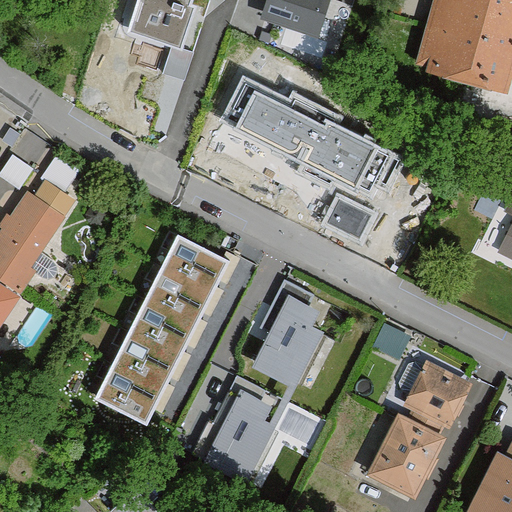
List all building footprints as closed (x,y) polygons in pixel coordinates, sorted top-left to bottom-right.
[(139,0),(129,29),(183,47),(198,0),(139,0)] [(330,0),(265,0),(260,17),(320,37),(330,0)] [(511,0),(434,0),(415,69),(507,95),(511,78),(511,0)] [(221,118),(370,197),(392,153),(243,77),(221,118)] [(48,171),(71,184),(82,163),(59,150),(48,171)] [(16,152),(6,170),(25,181),(35,162),(16,152)] [(48,182),(37,198),(63,216),(74,199),(48,182)] [(30,194),(0,237),(0,274),(22,290),(34,271),(29,268),(40,251),(63,216),(37,198),(30,194)] [(95,206),(88,214),(92,223),(101,224),(107,217),(103,208),(95,206)] [(511,216),(496,249),(511,257),(511,216)] [(230,259),(179,233),(95,397),(148,424),(230,259)] [(56,262),(40,251),(29,268),(34,271),(42,276),(50,278),(55,277),(59,272),(59,265),(56,262)] [(320,309),(289,292),(252,366),(289,385),(270,420),(265,418),(272,404),(240,388),(203,462),(247,483),(325,331),(314,324),(320,309)] [(473,382),(427,359),(403,405),(451,429),(473,382)] [(441,437),(402,418),(384,454),(391,457),(383,475),(415,491),(441,437)] [(481,492),(471,511),(511,511),(511,452),(489,495),(481,492)] [(134,489),(111,511),(112,511),(154,511),(155,511),(134,489)]
